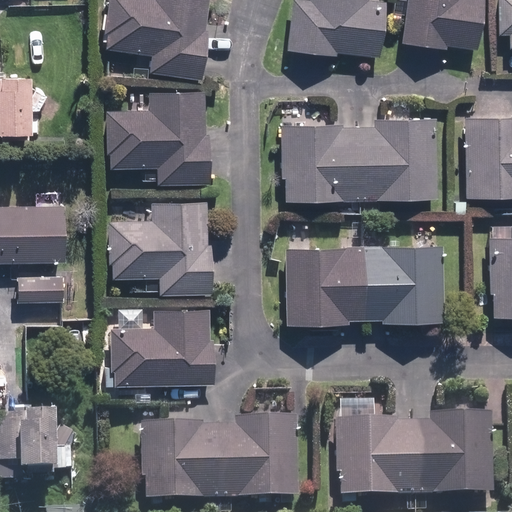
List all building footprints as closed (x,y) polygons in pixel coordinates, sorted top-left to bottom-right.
[(127,0),(109,0),(101,53),(149,60),(147,74),(194,81),(205,0),(147,0),(147,3),(127,0)] [(329,52),(371,57),(377,4),(360,2),(360,0),(306,0),(306,4),(288,2),(282,50),(328,55),(329,52)] [(402,0),(397,45),(440,50),(440,47),(467,50),(473,0),(402,0)] [(502,35),(503,50),(511,49),(511,0),(494,0),(496,36),(502,35)] [(18,85),(0,84),(0,138),(18,139),(18,85)] [(104,114),(105,170),(151,169),(151,185),(200,184),(198,97),(143,98),(144,113),(104,114)] [(511,120),(459,122),(461,199),(511,198),(511,120)] [(279,128),(280,202),(429,200),(428,123),(369,124),(369,127),(279,128)] [(107,223),(108,280),(155,279),(156,293),(202,292),(200,206),(147,207),(147,222),(107,223)] [(0,209),(0,264),(56,264),(55,209),(0,209)] [(511,242),(485,243),(487,319),(511,318),(511,242)] [(279,253),(280,326),(342,325),(342,322),(376,321),(376,324),(437,323),(436,250),(279,253)] [(56,278),(8,277),(7,304),(55,304),(56,278)] [(108,331),(109,387),(207,386),(206,341),(204,341),(203,311),(149,311),(149,331),(108,331)] [(12,429),(5,429),(4,474),(43,475),(44,415),(12,414),(12,429)] [(139,426),(140,500),(291,499),(290,421),(228,422),(228,427),(197,427),(197,426),(139,426)] [(332,425),(334,497),(486,494),(485,422),(332,425)]
